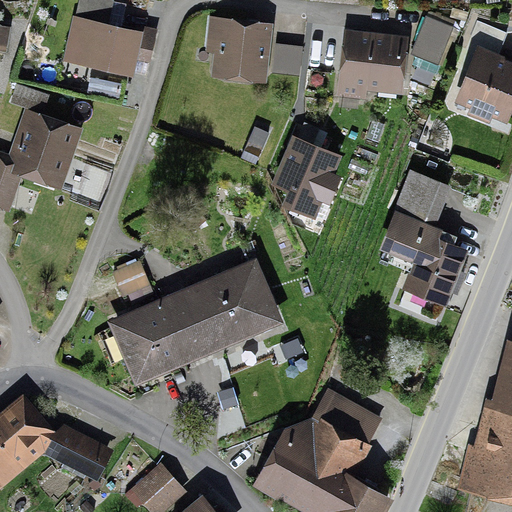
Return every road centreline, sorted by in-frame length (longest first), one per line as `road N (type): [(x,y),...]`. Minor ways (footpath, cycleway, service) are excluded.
road 1 (residential): [(192,0),(171,24),(72,308),(24,367)]
road 2 (tertiary): [(401,511),(511,244)]
road 3 (residential): [(256,511),(165,439),(24,367)]
road 4 (residential): [(407,18),(244,0)]
